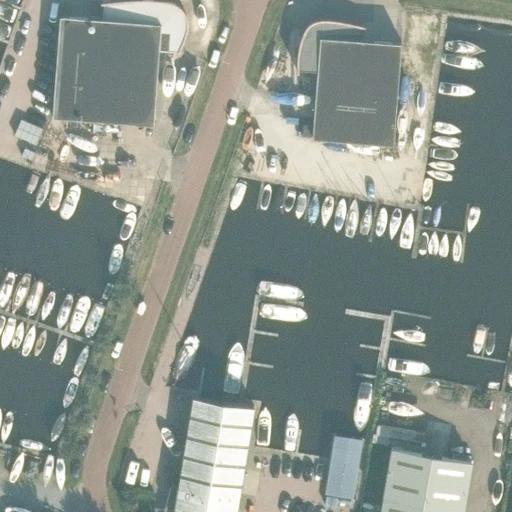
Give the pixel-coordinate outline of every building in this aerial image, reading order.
[(60,15),(52,116),(153,123),(159,51),(178,53),(185,36),(186,33),(187,32),(187,30),(188,28),(188,27),(188,25),(188,21),(188,20),(187,18),(187,17),(187,16),(186,15),(185,12),(184,11),(184,10),(183,9),(182,8),(182,7),(180,6),(179,4),(177,3),(175,2),(174,2),(174,1),(172,1),(170,0),(117,0),(116,0),(102,2),(100,18),(60,15)] [(316,86),(397,93),(401,42),(363,39),(364,26),(358,24),(353,23),(347,22),(341,21),(329,19),(323,19),(322,19),(319,20),(317,22),(314,23),(312,25),(309,27),(307,29),(306,30),(304,33),(302,35),(301,38),(299,40),(298,43),(297,46),(296,49),(296,52),(296,53),(295,58),(295,62),(296,65),(296,68),(297,71),(297,73),(317,74),(316,86)] [(393,143),(397,93),(316,86),(312,137),(393,143)] [(199,397),(193,396),(183,456),(159,452),(155,472),(179,476),(175,499),(176,499),(173,511),(256,511),(236,509),(253,406),(222,401),(199,397)] [(362,439),(334,434),(330,458),(324,493),(353,498),(362,439)] [(420,511),(431,455),(391,448),(381,508),(380,508),(379,511),(420,511)] [(431,455),(420,511),(462,511),(471,462),(431,455)]
